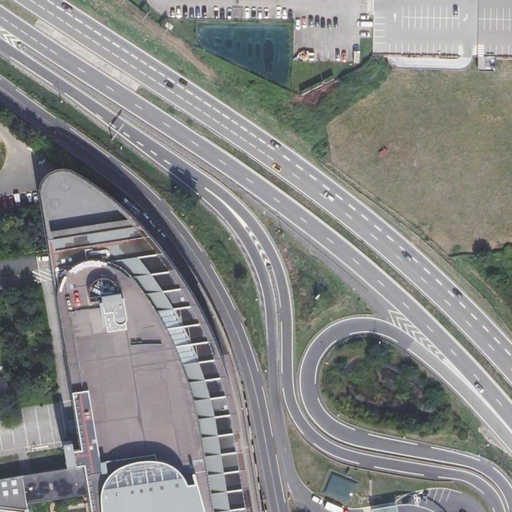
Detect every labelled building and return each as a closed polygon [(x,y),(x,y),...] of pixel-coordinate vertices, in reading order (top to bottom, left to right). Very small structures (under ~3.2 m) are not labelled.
[(511,0),(370,0),(370,5),(370,13),(372,55),(387,56),(387,60),(390,65),(393,67),(398,69),(460,71),(464,69),(468,66),(470,62),(472,58),(476,58),(476,69),(477,71),(480,72),(491,72),(494,71),(494,68),(495,58),(511,58),(511,0)] [(46,198),(52,245),(89,470),(93,495),(95,511),(254,511),(227,365),(151,246),(103,200),(73,179),(56,184),(46,198)] [(89,470),(25,479),(29,506),(93,495),(89,470)] [(331,475),(325,495),(350,502),(356,482),(331,475)] [(0,511),(29,511),(29,506),(25,479),(0,482),(0,511)]
